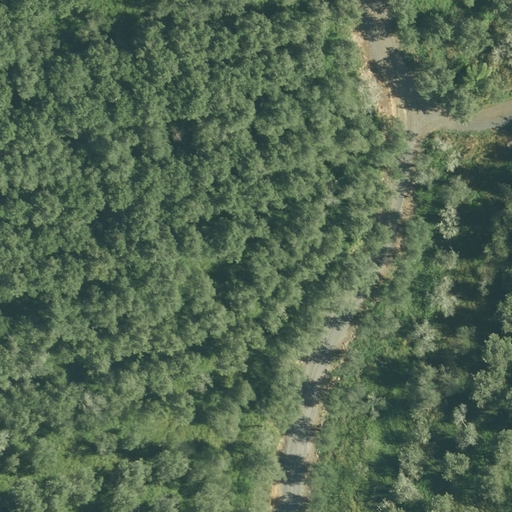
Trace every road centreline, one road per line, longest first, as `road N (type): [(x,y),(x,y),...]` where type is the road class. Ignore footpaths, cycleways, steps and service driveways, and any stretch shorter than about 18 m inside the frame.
road 1 (track): [(412,104),(394,214),(337,305),(317,359),(284,511)]
road 2 (track): [(366,0),(385,69),(412,104),(448,115),(511,97)]
